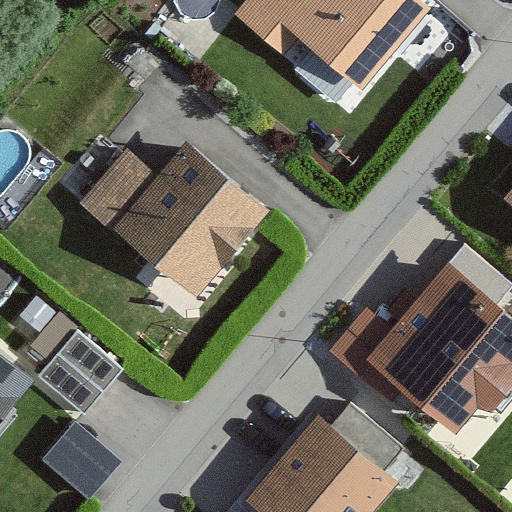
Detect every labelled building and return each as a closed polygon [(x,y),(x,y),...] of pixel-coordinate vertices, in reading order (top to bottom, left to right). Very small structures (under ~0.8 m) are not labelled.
[(408,4),(402,0),(241,0),(227,18),(274,56),(288,39),(343,84),(408,4)] [(253,216),(173,144),(144,176),(118,153),(71,204),(177,300),(253,216)] [(511,171),(492,198),(511,212),(511,171)] [(511,339),(511,329),(431,265),(350,366),(436,435),(459,407),(471,417),(504,376),(491,366),(511,339)] [(0,432),(40,383),(0,350),(0,432)] [(319,432),(302,418),(233,503),(244,511),(356,511),(382,481),(372,472),(390,450),(339,408),(319,432)] [(47,450),(90,491),(123,456),(79,416),(47,450)]
